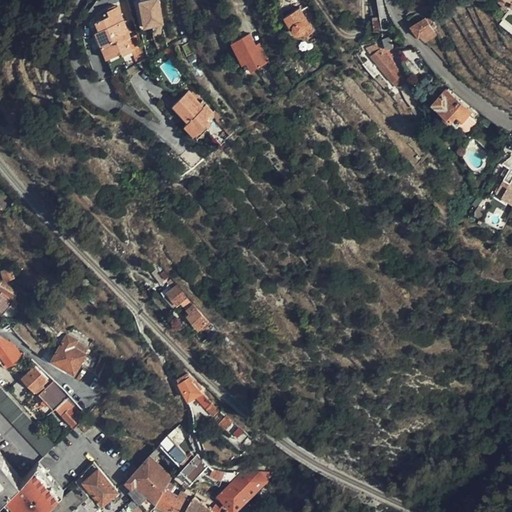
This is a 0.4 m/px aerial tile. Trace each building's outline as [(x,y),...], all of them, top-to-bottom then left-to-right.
[(161,0),(140,0),(145,26),(165,23),(161,0)] [(507,6),(510,1),(511,2),(511,0),(497,0),(498,0),(495,5),(505,10),(507,6)] [(133,35),(120,2),(108,7),(110,12),(100,17),(103,25),(100,27),(111,54),(124,49),(125,51),(134,48),(129,36),(133,35)] [(285,13),(295,34),(304,30),(306,35),(315,31),(303,5),(285,13)] [(380,29),(379,15),(371,16),(373,30),(380,29)] [(426,18),(413,26),(414,28),(417,31),(419,34),(432,27),(431,25),(434,23),(432,19),(429,20),(427,20),(426,18)] [(251,31),(233,40),(245,61),(249,59),(253,67),(270,59),(263,46),(260,48),(257,42),(251,31)] [(405,98),(412,94),(398,68),(400,67),(391,47),(393,46),(393,45),(389,35),(381,37),(384,46),(380,50),(379,48),(371,55),(391,81),(392,81),(394,79),(405,98)] [(249,59),(245,61),(249,70),(253,67),(249,59)] [(452,88),(450,86),(435,101),(457,124),(461,121),(476,106),(463,96),(452,88)] [(213,112),(206,103),(202,106),(188,90),(174,103),(189,118),(185,121),(196,133),(211,119),(208,117),(213,112)] [(511,173),(507,170),(495,189),(509,197),(511,199),(511,173)] [(509,197),(495,189),(493,194),(506,202),(509,197)] [(0,288),(14,298),(18,291),(1,280),(0,282),(0,288)] [(187,297),(177,286),(169,293),(178,304),(187,297)] [(0,313),(1,314),(9,306),(13,301),(2,293),(1,294),(0,292),(0,313)] [(9,306),(1,314),(4,319),(17,306),(13,301),(9,306)] [(208,322),(197,308),(188,315),(201,329),(208,322)] [(74,371),(89,349),(67,335),(52,358),(74,371)] [(15,346),(0,337),(0,355),(7,366),(22,355),(15,346)] [(28,368),(34,363),(27,357),(22,362),(28,368)] [(35,391),(46,380),(33,367),(22,378),(35,391)] [(53,380),(49,376),(46,380),(35,391),(38,395),(53,380)] [(201,392),(187,378),(185,379),(183,377),(177,379),(189,397),(201,392)] [(68,396),(69,396),(53,380),(38,395),(53,410),(68,396)] [(54,445),(0,387),(0,410),(43,456),(54,445)] [(75,404),(68,396),(53,410),(52,410),(57,415),(60,412),(62,414),(69,407),(71,409),(75,404)] [(74,427),(85,416),(75,404),(71,409),(69,407),(62,414),(74,427)] [(187,455),(181,449),(176,444),(170,449),(182,461),(187,455)] [(180,470),(156,448),(148,457),(172,478),(177,473),(180,470)] [(0,500),(3,498),(6,495),(21,480),(0,453),(0,500)] [(209,465),(198,453),(183,467),(177,473),(189,484),(197,477),(209,465)] [(148,457),(126,481),(133,487),(129,491),(140,504),(147,511),(151,511),(157,505),(168,485),(172,478),(148,457)] [(65,490),(38,462),(35,465),(61,493),(65,490)] [(101,511),(102,511),(103,510),(103,509),(103,507),(103,506),(102,505),(102,504),(116,490),(94,462),(76,481),(79,485),(57,503),(55,500),(40,511),(101,511)] [(61,493),(35,465),(21,480),(6,495),(22,511),(40,511),(55,500),(61,493)] [(255,472),(244,472),(219,494),(235,510),(271,477),(268,475),(265,473),(255,472)] [(172,487),(168,485),(157,505),(151,511),(165,511),(166,510),(169,511),(186,511),(194,498),(186,493),(184,495),(181,493),(179,496),(170,491),(172,487)] [(22,511),(6,495),(3,498),(16,511),(22,511)] [(209,511),(211,509),(194,498),(186,511),(209,511)] [(228,511),(216,503),(213,507),(211,509),(215,511),(228,511)]
